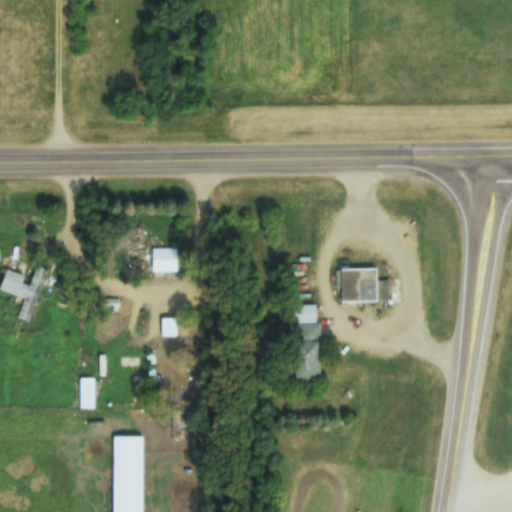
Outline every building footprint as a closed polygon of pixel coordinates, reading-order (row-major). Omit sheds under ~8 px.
[(153,272),(178,273),(178,250),(147,250),(147,240),(129,240),(128,265),(153,265),(153,272)] [(0,287),(0,291),(24,299),(17,320),(30,324),(48,271),(34,266),(30,278),(6,270),(0,287)] [(341,302),(387,302),(387,282),(378,282),(378,269),(341,269),(341,302)] [(319,306),(292,306),(293,381),(320,380),(319,306)] [(79,410),(92,410),(92,379),(79,379),(79,410)]
